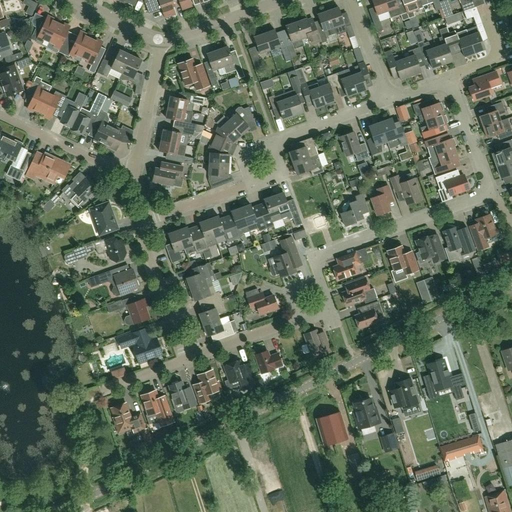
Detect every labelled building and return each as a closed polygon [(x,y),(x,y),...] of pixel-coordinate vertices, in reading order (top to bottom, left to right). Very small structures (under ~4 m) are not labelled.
[(24,0),(22,4),(29,7),(26,13),(32,16),(37,4),(30,0),(29,0),(24,0)] [(144,0),(144,2),(148,14),(161,9),(164,18),(175,14),(172,7),(174,6),(173,3),(172,0),(171,0),(144,0)] [(171,0),(172,0),(173,3),(178,1),(182,10),(192,6),(189,0),(171,0)] [(387,11),(383,0),(371,0),(377,15),(387,11)] [(398,7),(395,0),(383,0),(387,11),(390,19),(400,15),(403,21),(408,19),(403,5),(398,7)] [(422,6),(420,0),(401,0),(403,5),(408,19),(415,16),(412,9),(422,6)] [(420,0),(422,6),(432,2),(435,11),(439,10),(442,9),(438,0),(420,0)] [(458,0),(463,11),(470,9),(476,6),(484,3),(482,0),(458,0)] [(479,14),(476,6),(470,9),(476,25),(482,23),(479,14)] [(344,24),(338,7),(328,11),(336,33),(336,35),(346,31),(344,24)] [(327,41),(325,37),(336,33),(328,11),(317,15),(323,30),(317,32),(320,39),(319,39),(321,43),(327,41)] [(445,18),(448,24),(462,19),(459,12),(445,18)] [(49,42),(58,23),(53,21),(54,18),(48,16),(42,30),(36,27),(31,39),(36,41),(38,37),(49,42)] [(371,16),(377,32),(383,30),(378,16),(372,19),(372,16),(371,16)] [(309,43),(319,39),(320,39),(317,32),(312,17),(307,19),(306,19),(296,22),(304,45),(309,43)] [(22,20),(15,23),(17,29),(25,27),(25,29),(30,28),(27,19),(22,20)] [(304,45),(296,22),(285,26),(291,43),(292,42),(294,49),(304,45)] [(58,23),(49,42),(55,44),(54,47),(59,49),(58,52),(63,54),(69,43),(64,40),(70,26),(64,24),(63,26),(58,23)] [(349,38),(355,36),(351,25),(345,27),(349,38)] [(451,56),(456,54),(452,43),(449,33),(446,28),(439,31),(441,37),(439,38),(441,46),(436,48),(442,64),(453,61),(451,56)] [(485,49),(477,28),(472,29),(474,34),(468,36),(474,53),(476,52),(476,54),(484,51),(483,50),(485,49)] [(270,50),(280,46),(274,30),(264,34),(270,50)] [(468,36),(466,30),(456,34),(455,31),(449,33),(452,43),(456,54),(462,52),(464,57),(466,56),(466,58),(474,55),(473,53),(474,53),(468,36)] [(69,43),(63,54),(68,57),(71,52),(82,57),(90,39),(85,36),(86,34),(80,31),(74,45),(69,43)] [(9,54),(12,53),(7,40),(5,40),(3,34),(0,34),(0,59),(1,59),(3,56),(4,56),(6,63),(22,58),(20,53),(13,55),(9,54)] [(270,50),(264,34),(253,37),(259,54),(270,50)] [(359,36),(354,38),(358,50),(363,48),(359,36)] [(90,39),(82,57),(87,60),(86,62),(92,65),(89,71),(94,73),(101,58),(96,56),(103,42),(97,39),(96,41),(90,39)] [(417,44),(418,47),(422,57),(427,55),(432,68),(442,64),(436,48),(431,49),(428,42),(424,44),(423,42),(417,44)] [(292,44),(292,45),(287,47),(291,58),(296,56),(292,44)] [(227,47),(217,50),(225,74),(236,70),(238,76),(244,74),(239,60),(233,62),(227,47)] [(291,58),(287,47),(281,48),(281,49),(286,62),(291,60),(291,58)] [(422,57),(418,47),(408,51),(410,57),(404,59),(410,76),(421,72),(416,59),(422,57)] [(119,79),(122,73),(130,55),(119,50),(112,66),(102,61),(97,73),(107,77),(111,68),(122,73),(119,79)] [(222,75),(225,74),(217,50),(206,54),(212,71),(217,69),(219,75),(222,75)] [(393,57),(391,50),(384,53),(393,80),(399,78),(400,80),(410,76),(404,59),(399,61),(397,55),(393,57)] [(254,69),(262,66),(258,54),(250,57),(254,69)] [(122,80),(126,80),(136,85),(134,93),(141,95),(144,80),(133,78),(141,60),(130,55),(122,73),(119,79),(122,80)] [(194,82),(197,90),(209,85),(204,71),(201,64),(195,66),(192,59),(178,64),(185,85),(194,82)] [(367,88),(372,86),(364,63),(354,67),(356,74),(351,76),(357,93),(367,89),(367,88)] [(4,72),(0,73),(0,79),(6,97),(9,96),(24,91),(15,65),(3,69),(4,72)] [(348,69),(332,75),(336,87),(342,85),(346,97),(357,93),(351,76),(348,69)] [(500,84),(496,72),(473,80),(475,86),(469,88),(473,100),(491,94),(489,88),(500,84)] [(212,86),(218,84),(214,73),(208,75),(212,86)] [(329,84),(319,87),(325,104),(335,101),(331,89),(336,87),(332,75),(326,77),(329,84)] [(294,90),(285,93),(293,116),(303,112),(296,93),(302,91),(298,81),(297,76),(290,79),(294,90)] [(234,87),(243,86),(242,77),(233,79),(234,87)] [(303,79),(298,81),(302,91),(308,108),(313,106),(314,108),(325,104),(319,87),(317,83),(307,87),(304,78),(303,79)] [(34,95),(27,109),(33,112),(34,110),(39,112),(48,94),(43,91),(44,89),(38,86),(39,84),(34,81),(28,93),(34,95)] [(44,114),(43,117),(49,119),(56,106),(61,108),(66,97),(55,91),(53,96),(48,94),(39,112),(44,114)] [(132,99),(114,91),(111,98),(128,106),(132,99)] [(88,123),(93,125),(106,97),(98,93),(89,112),(81,108),(79,112),(71,130),(82,135),(88,123)] [(285,93),(279,95),(275,97),(274,95),(268,98),(272,109),(278,107),(282,120),(293,116),(285,93)] [(190,100),(189,103),(194,104),(203,106),(205,98),(191,95),(190,100)] [(186,105),(187,100),(170,96),(168,107),(185,111),(192,112),(193,106),(186,105)] [(70,129),(71,130),(79,112),(74,109),(76,103),(66,98),(61,108),(66,111),(60,122),(71,128),(70,129)] [(424,101),(412,106),(416,116),(418,116),(419,121),(425,119),(425,120),(442,114),(441,111),(443,110),(441,103),(439,104),(438,103),(434,104),(426,107),(424,101)] [(492,112),(479,116),(483,127),(500,121),(498,115),(505,113),(501,102),(490,106),(492,112)] [(166,118),(183,122),(185,122),(190,123),(192,112),(185,111),(168,107),(168,108),(165,109),(164,116),(166,118)] [(236,114),(228,121),(241,135),(249,128),(245,123),(247,121),(253,119),(250,112),(249,107),(243,109),(241,107),(238,107),(235,110),(235,113),(236,114)] [(92,126),(97,128),(98,130),(93,140),(104,145),(113,127),(107,124),(109,120),(106,113),(100,110),(92,126)] [(427,125),(420,128),(424,139),(436,134),(446,131),(444,125),(446,124),(445,123),(448,122),(445,116),(443,116),(442,114),(425,120),(427,125)] [(387,142),(387,141),(390,149),(407,143),(398,118),(392,121),(391,119),(380,123),(387,142)] [(483,127),(487,138),(499,134),(501,139),(511,135),(511,132),(507,119),(500,121),(483,127)] [(220,129),(216,135),(214,141),(225,146),(230,148),(233,143),(241,135),(228,121),(220,129)] [(195,130),(196,124),(190,123),(185,122),(183,128),(195,130)] [(380,123),(369,127),(373,139),(367,142),(371,156),(382,152),(381,144),(387,142),(380,123)] [(113,127),(104,145),(116,151),(120,141),(122,140),(131,144),(133,131),(122,126),(120,130),(113,127)] [(194,136),(195,130),(183,128),(182,134),(194,136)] [(161,139),(161,140),(178,144),(180,133),(163,130),(163,131),(161,132),(160,137),(161,139)] [(0,159),(4,161),(6,158),(13,161),(15,162),(21,147),(23,143),(15,139),(6,135),(0,132),(0,159)] [(357,162),(369,157),(364,143),(358,145),(353,132),(352,133),(350,132),(346,133),(345,135),(339,137),(346,156),(354,153),(357,162)] [(425,141),(430,158),(455,149),(454,146),(456,146),(454,139),(452,140),(451,139),(449,133),(437,137),(425,141)] [(293,164),(317,155),(311,138),(300,142),(302,148),(289,152),(293,164)] [(504,150),(492,154),(497,166),(511,160),(511,139),(502,143),(504,150)] [(159,150),(159,151),(176,155),(178,144),(161,140),(161,142),(158,143),(157,148),(159,150)] [(214,141),(211,147),(209,148),(208,151),(210,153),(209,164),(230,165),(230,158),(228,158),(229,154),(228,154),(230,148),(225,146),(214,141)] [(455,149),(430,158),(429,159),(434,175),(460,166),(458,160),(455,149)] [(27,152),(19,169),(11,165),(6,175),(19,181),(23,172),(25,173),(33,155),(27,152)] [(36,175),(53,184),(54,182),(58,183),(60,183),(62,179),(64,179),(70,165),(44,153),(44,155),(37,152),(25,176),(34,180),(36,175)] [(325,167),(332,165),(329,153),(323,154),(325,167)] [(192,165),(193,158),(178,155),(176,162),(192,165)] [(312,176),(324,172),(322,166),(321,166),(317,155),(293,164),(297,175),(310,170),(312,176)] [(511,160),(497,166),(501,178),(502,178),(511,174),(511,160)] [(152,181),(172,186),(174,178),(180,179),(182,167),(171,164),(161,162),(160,169),(155,168),(152,181)] [(209,164),(208,181),(211,189),(223,185),(221,179),(221,176),(227,176),(227,174),(229,174),(230,165),(209,164)] [(386,174),(384,168),(376,171),(378,177),(386,174)] [(469,189),(464,175),(450,180),(448,173),(435,178),(440,191),(447,188),(450,196),(469,189)] [(421,200),(414,179),(400,184),(397,176),(391,178),(396,192),(402,190),(407,205),(421,200)] [(67,184),(61,191),(79,208),(98,188),(87,177),(78,186),(74,181),(69,186),(67,184)] [(356,179),(349,182),(351,188),(358,186),(356,179)] [(379,195),(371,198),(377,216),(390,211),(388,204),(393,202),(387,186),(377,189),(379,195)] [(283,193),(273,196),(282,219),(287,217),(288,220),(293,219),(296,226),(302,224),(298,211),(291,213),(283,193)] [(56,194),(49,201),(53,205),(60,198),(56,194)] [(342,208),(343,213),(340,214),(345,227),(356,223),(356,221),(363,219),(362,214),(368,212),(362,194),(355,196),(356,201),(349,203),(348,203),(344,204),(342,208)] [(272,223),(282,219),(273,196),(264,200),(265,202),(258,205),(265,225),(267,229),(273,226),(272,223)] [(99,235),(117,229),(108,203),(90,209),(99,235)] [(250,205),(249,205),(247,204),(242,205),(242,208),(241,208),(249,232),(259,228),(260,231),(267,229),(265,225),(258,205),(251,207),(250,205)] [(233,238),(249,232),(241,208),(231,212),(232,214),(225,217),(233,238),(232,238),(233,238)] [(209,219),(209,220),(217,244),(226,240),(232,238),(233,238),(225,217),(219,219),(218,216),(217,215),(216,215),(209,217),(209,218),(209,219)] [(469,226),(473,236),(478,250),(488,247),(487,244),(503,238),(499,228),(495,230),(489,215),(476,220),(477,223),(469,226)] [(199,225),(194,227),(202,249),(217,244),(209,220),(208,220),(208,219),(207,218),(200,221),(199,222),(200,223),(199,223),(199,225)] [(452,228),(442,231),(448,247),(445,248),(449,262),(456,259),(453,250),(459,248),(462,255),(475,251),(469,235),(466,227),(465,225),(458,228),(458,230),(457,230),(456,227),(452,228)] [(187,227),(186,228),(186,227),(185,226),(178,228),(178,230),(178,231),(177,231),(184,249),(186,255),(202,249),(194,227),(188,229),(187,227)] [(169,234),(168,234),(171,244),(165,246),(171,263),(182,259),(179,250),(184,249),(177,231),(177,230),(175,229),(169,232),(168,233),(169,234)] [(251,251),(258,247),(252,234),(245,238),(251,251)] [(432,260),(433,263),(445,259),(441,246),(437,234),(430,236),(415,241),(419,252),(415,253),(419,265),(432,260)] [(123,249),(122,249),(121,245),(123,244),(121,239),(116,241),(114,236),(93,243),(95,248),(97,254),(99,254),(104,253),(105,251),(104,249),(106,249),(108,250),(107,250),(110,258),(116,261),(124,258),(125,254),(123,249)] [(284,254),(274,258),(277,265),(270,267),(270,269),(272,275),(273,276),(280,273),(281,277),(296,272),(295,269),(302,267),(299,256),(292,237),(279,241),(284,254)] [(79,260),(85,257),(87,253),(84,246),(72,250),(73,252),(65,254),(64,257),(66,264),(69,265),(78,262),(79,260)] [(402,268),(405,275),(418,271),(411,252),(404,254),(401,246),(387,251),(394,271),(402,268)] [(335,259),(336,259),(338,265),(333,267),(338,280),(356,273),(354,266),(369,260),(365,248),(356,251),(335,259)] [(495,261),(483,265),(485,273),(498,269),(495,261)] [(190,289),(191,289),(206,284),(218,280),(222,278),(220,273),(214,275),(210,263),(198,267),(187,271),(190,277),(186,278),(187,279),(185,281),(188,289),(190,289)] [(121,295),(133,291),(133,289),(138,287),(132,270),(122,274),(119,268),(85,280),(86,283),(89,282),(91,288),(108,282),(112,284),(113,288),(112,291),(113,295),(116,296),(121,295)] [(486,277),(483,270),(476,273),(479,280),(486,277)] [(347,306),(364,300),(365,303),(377,299),(374,289),(370,291),(365,278),(345,285),(347,291),(342,293),(347,306)] [(192,300),(194,300),(195,301),(212,294),(215,301),(209,303),(221,298),(219,292),(222,291),(218,280),(206,284),(191,289),(191,290),(189,292),(192,300)] [(424,280),(416,283),(423,304),(431,301),(424,280)] [(398,288),(391,290),(381,293),(383,299),(400,293),(398,288)] [(245,293),(247,298),(251,309),(256,307),(259,314),(278,308),(273,296),(261,300),(257,289),(245,293)] [(199,314),(203,325),(219,319),(217,314),(225,311),(221,298),(209,303),(212,309),(199,314)] [(127,305),(131,315),(126,317),(124,320),(125,324),(129,325),(134,324),(149,318),(147,311),(146,312),(144,307),(147,307),(144,299),(127,305)] [(122,301),(106,306),(109,313),(125,307),(122,301)] [(367,311),(359,314),(354,316),(359,329),(378,322),(375,316),(382,314),(378,301),(366,306),(367,311)] [(234,334),(230,322),(221,325),(219,319),(203,325),(207,336),(220,332),(222,338),(234,334)] [(133,347),(138,361),(146,358),(147,359),(162,354),(161,352),(163,351),(161,346),(159,346),(157,339),(149,341),(148,338),(149,337),(146,328),(132,333),(117,338),(121,349),(136,344),(136,346),(133,347)] [(310,352),(310,353),(318,350),(320,355),(330,352),(323,332),(318,334),(316,330),(304,334),(307,344),(302,346),(301,348),(303,353),(305,354),(310,352)] [(511,369),(511,347),(501,352),(508,371),(511,369)] [(269,357),(267,351),(255,355),(262,374),(274,369),(273,369),(282,365),(278,354),(269,357)] [(450,380),(449,377),(443,359),(427,364),(430,375),(423,377),(425,386),(433,384),(433,385),(439,383),(440,387),(448,384),(450,390),(453,390),(456,400),(464,398),(460,386),(459,383),(453,384),(452,379),(450,380)] [(255,385),(250,370),(247,363),(241,366),(239,361),(224,366),(230,383),(237,381),(240,390),(246,388),(255,385)] [(221,389),(218,381),(216,382),(212,370),(198,375),(200,382),(193,385),(200,403),(211,400),(209,394),(221,389)] [(403,408),(414,405),(420,403),(414,384),(412,385),(410,378),(406,380),(405,377),(398,379),(399,382),(395,383),(397,389),(389,391),(394,408),(402,406),(403,408)] [(185,411),(184,409),(196,405),(190,387),(184,389),(182,381),(168,386),(175,405),(173,405),(175,412),(178,413),(185,411)] [(158,399),(155,391),(141,396),(148,415),(146,416),(149,424),(158,421),(160,427),(173,423),(164,397),(158,399)] [(358,403),(353,404),(356,413),(354,414),(359,430),(381,423),(378,414),(375,415),(371,399),(366,400),(358,402),(358,403)] [(113,419),(118,433),(132,428),(134,434),(146,430),(140,414),(130,418),(125,403),(119,406),(117,405),(114,406),(113,408),(111,408),(115,419),(113,419)] [(340,412),(316,419),(324,446),(348,439),(340,412)] [(393,434),(381,438),(385,452),(398,448),(393,434)] [(482,450),(478,436),(439,447),(444,462),(464,455),(463,451),(470,449),(471,453),(482,450)] [(511,439),(496,445),(509,490),(511,489),(511,439)] [(364,473),(358,453),(347,456),(354,476),(364,473)] [(469,460),(451,461),(452,474),(461,473),(461,469),(469,468),(469,460)] [(465,495),(486,489),(480,470),(468,474),(471,485),(474,484),(476,489),(464,492),(465,495)] [(510,511),(504,491),(485,497),(489,511),(510,511)] [(279,511),(288,511),(286,505),(290,503),(287,494),(274,499),(279,511)]
